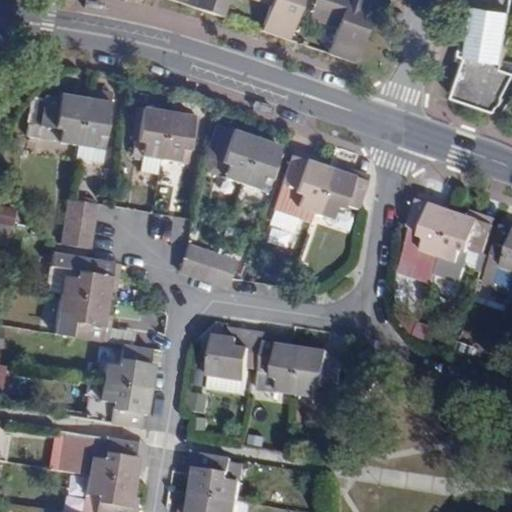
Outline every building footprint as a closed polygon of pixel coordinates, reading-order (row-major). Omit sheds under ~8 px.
[(197,0),(194,9),(221,18),(227,0),(197,0)] [(259,32),(288,42),(302,0),(247,0),(268,7),(259,32)] [(355,65),(376,6),(358,0),(315,0),(308,20),(335,30),(326,55),(355,65)] [(477,9),(469,58),(503,64),(511,15),(477,9)] [(86,89),(84,98),(108,102),(110,93),(86,89)] [(77,147),(84,98),(58,94),(57,98),(42,96),(37,127),(58,130),(56,143),(77,147)] [(108,102),(84,98),(77,147),(74,160),(101,164),(105,138),(103,137),(108,102)] [(160,160),(167,112),(142,108),(137,142),(130,141),(128,155),(139,157),(136,172),(153,175),(155,160),(160,160)] [(192,116),(167,112),(160,160),(187,165),(189,152),(186,151),(192,116)] [(239,186),(256,139),(217,126),(205,160),(216,164),(226,167),(222,180),(239,186)] [(280,148),(256,139),(239,186),(267,196),(271,183),(268,182),(280,148)] [(312,163),(314,158),(293,150),(291,156),(312,163)] [(329,169),(312,163),(291,156),(281,185),(294,189),(292,195),(299,197),(295,209),(313,215),(329,169)] [(226,167),(216,164),(212,176),(222,180),(226,167)] [(349,166),(346,175),(366,182),(369,174),(370,173),(349,166)] [(329,169),(313,215),(331,222),(335,210),(341,212),(343,205),(357,210),(366,182),(346,175),(329,169)] [(310,224),(313,215),(295,209),(299,197),(292,195),(294,189),(281,185),(272,211),(310,224)] [(433,198),(421,194),(418,200),(421,201),(431,205),(433,198)] [(421,201),(411,230),(421,233),(419,238),(425,241),(421,253),(440,260),(456,213),(431,205),(421,201)] [(96,204),(80,202),(77,217),(93,219),(96,204)] [(105,221),(108,206),(96,204),(93,219),(105,221)] [(480,222),(493,226),(496,216),(483,212),(480,221),(480,222)] [(456,213),(440,260),(458,266),(462,253),(469,255),(470,251),(483,255),(493,226),(480,222),(480,221),(456,213)] [(77,217),(75,232),(91,234),(93,219),(77,217)] [(103,236),(105,221),(93,219),(91,234),(103,236)] [(504,261),(495,287),(511,292),(511,228),(502,226),(492,257),(504,261)] [(75,232),(72,247),(88,249),(91,234),(75,232)] [(91,234),(88,249),(100,251),(103,236),(91,234)] [(199,278),(208,251),(188,245),(179,272),(199,278)] [(199,278),(213,283),(222,256),(208,251),(199,278)] [(47,267),(80,272),(81,267),(76,266),(78,258),(50,253),(47,267)] [(227,288),(236,261),(222,256),(213,283),(227,288)] [(113,264),(82,258),(81,267),(80,272),(75,272),(47,267),(43,292),(59,295),(107,303),(110,284),(111,277),(113,264)] [(120,265),(113,264),(111,277),(118,278),(120,265)] [(107,303),(59,295),(52,334),(100,342),(103,324),(107,303)] [(111,326),(103,324),(100,342),(108,343),(111,326)] [(210,378),(245,383),(252,332),(240,330),(238,339),(234,338),(213,335),(207,378),(210,378)] [(245,383),(252,384),(260,333),(252,332),(245,383)] [(252,384),(259,385),(265,343),(287,346),(288,337),(260,333),(252,384)] [(292,347),(304,349),(306,340),(293,338),(292,347)] [(258,391),(297,397),(304,349),(292,347),(287,346),(265,343),(259,385),(258,391)] [(104,365),(101,382),(149,390),(153,365),(149,364),(150,359),(151,350),(120,345),(117,367),(104,365)] [(338,389),(343,359),(334,358),(329,357),(330,352),(304,349),(297,397),(316,399),(318,386),(338,389)] [(379,380),(355,371),(347,395),(364,401),(379,380)] [(245,383),(210,378),(208,392),(243,397),(245,383)] [(109,422),(109,423),(109,424),(138,429),(140,415),(145,416),(146,409),(149,390),(101,382),(98,400),(98,404),(112,406),(109,422)] [(112,406),(98,404),(98,400),(86,398),(83,418),(109,422),(112,406)] [(58,471),(68,473),(74,435),(64,433),(58,471)] [(91,458),(103,460),(106,440),(74,435),(68,473),(88,476),(91,458)] [(134,483),(138,458),(134,457),(136,443),(107,439),(106,440),(103,460),(91,458),(88,476),(134,483)] [(194,480),(192,493),(239,500),(242,482),(229,480),(232,459),(203,454),(201,468),(190,467),(188,479),(194,480)] [(130,509),(134,483),(88,476),(85,494),(97,496),(94,511),(124,511),(125,508),(130,509)] [(236,511),(239,500),(192,493),(188,511),(236,511)]
